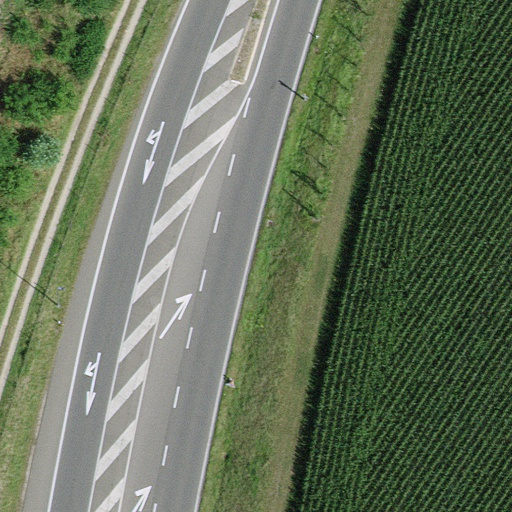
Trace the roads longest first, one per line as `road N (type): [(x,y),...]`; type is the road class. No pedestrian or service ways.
road 1 (primary): [(211,0),(122,260),(70,511)]
road 2 (primary): [(176,511),(239,217),(301,0)]
road 3 (track): [(0,370),(136,0)]
